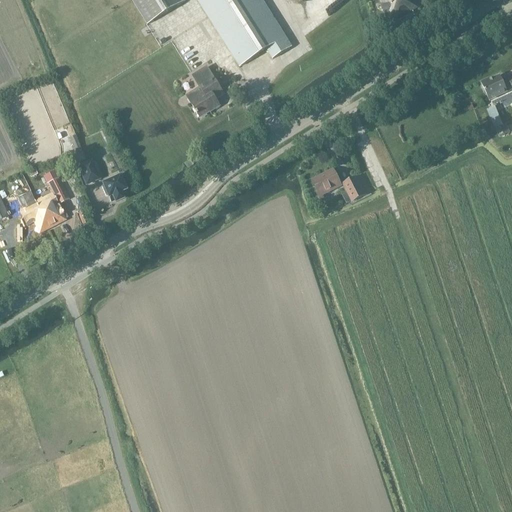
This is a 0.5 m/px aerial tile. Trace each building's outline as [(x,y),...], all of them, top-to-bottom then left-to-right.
[(185,0),(131,0),(147,25),(186,1),(185,0)] [(290,49),(258,0),(199,0),(241,67),(266,51),(272,60),(290,49)] [(378,0),(390,25),(413,14),(412,12),(420,8),(415,0),(378,0)] [(193,77),(200,88),(186,96),(200,118),(219,106),(216,100),(224,95),(207,68),(193,77)] [(511,78),(508,80),(509,81),(503,84),(500,77),(490,81),(490,79),(481,84),(489,102),(508,94),(505,87),(511,85),(511,87),(511,78)] [(500,138),(510,134),(506,124),(503,126),(495,107),(487,111),(495,130),(496,129),(500,138)] [(75,154),(82,152),(76,136),(69,139),(75,154)] [(91,163),(78,168),(86,186),(99,180),(91,163)] [(313,181),(320,195),(340,185),(333,171),(313,181)] [(368,194),(360,177),(344,185),(352,202),(368,194)] [(125,191),(119,178),(103,185),(104,187),(102,188),(106,197),(108,196),(111,203),(115,202),(115,203),(122,200),(119,193),(125,191)] [(52,194),(39,200),(53,228),(66,221),(58,206),(69,200),(58,179),(47,184),(52,194)] [(53,228),(39,200),(25,207),(39,235),(53,228)]
